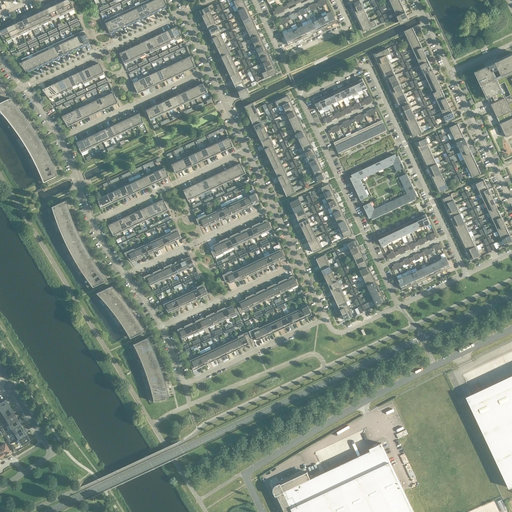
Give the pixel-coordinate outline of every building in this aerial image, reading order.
[(68,0),(64,0),(63,1),(69,12),(74,10),(74,9),(70,0),(69,1),(68,0)] [(156,10),(150,0),(148,0),(145,1),(151,13),(150,13),(152,15),(153,14),(152,12),(156,10)] [(161,8),(157,0),(150,0),(156,10),(157,13),(159,12),(157,9),(161,8)] [(157,0),(161,8),(162,10),(164,10),(163,7),(166,5),(163,0),(157,0)] [(69,12),(63,1),(61,2),(58,3),(63,15),(64,15),(63,14),(68,12),(69,12)] [(151,13),(145,1),(140,4),(145,15),(146,18),(148,17),(147,14),(150,13),(151,13)] [(246,6),(243,1),(235,5),(237,10),(246,6)] [(402,6),(400,1),(392,5),(394,10),(402,6)] [(63,15),(58,3),(58,4),(56,4),(53,6),(58,17),(63,15)] [(145,15),(140,4),(135,6),(140,18),(141,20),(143,19),(142,17),(145,15)] [(362,4),(353,8),(354,9),(353,9),(354,11),(355,11),(356,13),(364,9),(362,4)] [(58,17),(53,6),(51,7),(48,8),(53,20),(53,19),(58,17)] [(140,18),(135,6),(130,9),(130,8),(135,20),(136,22),(138,22),(137,19),(140,18)] [(199,11),(201,16),(210,12),(211,12),(209,6),(199,11)] [(248,11),(246,6),(237,10),(240,15),(248,11)] [(407,16),(402,6),(394,10),(400,22),(401,24),(409,20),(408,18),(407,15),(407,16)] [(53,20),(48,8),(47,8),(48,8),(46,9),(43,10),(48,22),(53,19),(53,20)] [(135,20),(130,8),(130,9),(125,11),(130,22),(131,25),(133,24),(132,22),(135,20)] [(366,14),(364,9),(356,13),(358,17),(358,18),(366,14)] [(48,22),(43,10),(42,11),(41,12),(40,11),(37,13),(43,24),(48,22)] [(130,22),(125,11),(124,11),(120,13),(119,13),(125,25),(126,27),(128,26),(126,24),(130,22)] [(250,16),(248,11),(240,15),(242,20),(250,16)] [(210,12),(201,16),(204,21),(212,17),(210,12)] [(336,22),(331,12),(327,14),(331,24),(332,24),(336,22)] [(43,24),(37,13),(35,14),(32,15),(38,27),(43,24)] [(125,25),(119,13),(114,16),(120,27),(119,27),(121,30),(122,29),(121,26),(125,25)] [(331,24),(327,14),(322,16),(327,27),(330,25),(329,25),(331,24)] [(368,18),(366,14),(358,18),(358,17),(357,18),(358,20),(359,20),(360,22),(368,18)] [(38,27),(32,15),(32,16),(30,16),(27,18),(32,29),(33,29),(37,27),(38,27)] [(120,27),(114,16),(109,18),(114,30),(115,32),(117,31),(116,29),(119,27),(120,27)] [(252,20),(250,16),(242,20),(244,24),(252,20)] [(327,27),(322,16),(317,19),(321,28),(323,27),(324,28),(327,27)] [(214,21),(212,17),(204,21),(206,25),(214,21)] [(369,17),(368,18),(360,22),(362,26),(368,23),(370,22),(371,22),(369,17)] [(32,29),(27,18),(25,19),(22,20),(27,32),(27,31),(32,29)] [(114,30),(109,18),(104,21),(104,20),(104,21),(109,32),(110,35),(112,34),(111,31),(114,30)] [(321,28),(317,19),(312,21),(312,22),(317,31),(320,30),(320,29),(321,28)] [(27,32),(22,20),(20,21),(17,22),(22,34),(27,31),(27,32)] [(254,23),(252,20),(244,24),(246,29),(247,30),(255,26),(255,25),(254,22),(254,23)] [(375,20),(371,22),(370,22),(368,23),(371,28),(374,27),(377,25),(375,20)] [(216,25),(214,21),(206,25),(208,30),(216,26),(216,25)] [(22,34),(17,22),(16,23),(17,23),(15,24),(15,23),(12,25),(17,36),(22,34)] [(312,22),(307,24),(312,33),(314,32),(314,33),(317,31),(312,22)] [(371,28),(368,23),(362,26),(364,31),(366,31),(366,30),(371,28)] [(312,33),(307,24),(303,26),(307,36),(310,35),(310,34),(312,33)] [(17,36),(12,25),(11,25),(10,26),(6,27),(12,39),(17,36)] [(220,30),(217,25),(216,25),(216,26),(208,30),(210,34),(219,30),(220,30)] [(303,26),(302,25),(297,28),(302,38),(304,37),(307,36),(303,26)] [(257,30),(255,26),(247,30),(246,29),(245,30),(247,35),(257,30)] [(12,39),(6,27),(6,28),(5,29),(4,28),(1,30),(0,30),(0,33),(2,37),(2,38),(3,40),(5,39),(7,41),(12,39)] [(176,27),(171,29),(175,38),(176,41),(176,40),(181,38),(182,38),(177,29),(176,27)] [(405,34),(406,36),(408,40),(417,37),(415,32),(414,30),(413,27),(404,31),(405,34)] [(302,38),(297,28),(292,30),(297,41),(300,39),(302,38)] [(175,38),(171,29),(168,30),(168,31),(166,32),(166,31),(170,41),(175,38)] [(78,33),(79,35),(84,44),(87,42),(88,45),(90,44),(89,42),(89,41),(84,30),(83,30),(78,33),(78,32),(78,33)] [(219,30),(210,34),(212,38),(221,34),(219,30)] [(258,32),(257,30),(247,35),(250,39),(251,39),(251,38),(259,34),(259,35),(260,34),(259,32),(258,32)] [(297,41),(292,30),(288,32),(292,42),(294,41),(294,42),(297,41)] [(170,41),(166,31),(163,33),(161,34),(160,34),(166,45),(171,43),(170,41)] [(292,42),(288,32),(283,34),(288,45),(292,43),(291,42),(292,42)] [(166,45),(160,34),(157,35),(158,36),(156,36),(155,36),(161,48),(166,45)] [(223,39),(221,34),(212,38),(214,43),(223,39)] [(251,38),(251,39),(253,43),(261,39),(259,35),(259,34),(251,38)] [(68,37),(73,49),(77,47),(78,50),(80,49),(79,46),(78,47),(74,37),(73,35),(68,37)] [(79,35),(74,37),(78,47),(79,46),(82,45),(83,47),(85,47),(84,44),(79,35)] [(161,48),(155,36),(152,38),(151,39),(150,38),(150,39),(156,50),(161,48)] [(73,49),(68,37),(68,38),(63,40),(68,51),(72,50),(73,52),(75,51),(73,49)] [(419,42),(417,37),(408,40),(411,46),(419,42)] [(156,50),(150,39),(147,40),(145,41),(149,50),(150,53),(150,52),(155,50),(156,50)] [(225,44),(223,39),(214,43),(217,48),(225,44)] [(264,45),(261,39),(253,43),(255,48),(255,49),(264,45)] [(68,51),(63,40),(58,42),(63,54),(66,52),(68,55),(69,54),(68,51)] [(149,50),(145,41),(142,42),(142,43),(140,44),(140,43),(144,53),(149,50)] [(63,54),(58,42),(57,42),(53,45),(52,45),(53,47),(58,56),(61,55),(62,57),(64,56),(63,54)] [(422,48),(419,42),(411,46),(410,46),(413,52),(414,52),(414,51),(422,48)] [(144,53),(140,43),(137,45),(135,46),(140,57),(145,55),(144,53)] [(228,48),(226,43),(225,44),(217,48),(219,52),(228,48)] [(265,47),(264,45),(255,49),(255,48),(254,49),(256,53),(266,49),(267,49),(265,46),(265,47)] [(140,57),(135,46),(132,47),(132,48),(130,48),(129,48),(135,60),(140,57),(140,58),(140,57)] [(42,49),(47,61),(48,61),(51,59),(52,62),(54,61),(53,59),(48,49),(47,47),(42,50),(42,49)] [(53,47),(48,49),(53,59),(56,57),(57,59),(59,59),(58,56),(53,47)] [(135,60),(129,48),(126,50),(127,50),(125,51),(124,51),(130,62),(135,60)] [(230,52),(228,48),(219,52),(221,57),(229,53),(230,52)] [(391,54),(388,48),(385,50),(382,52),(384,57),(387,55),(391,54)] [(424,52),(422,48),(414,51),(414,52),(416,56),(424,52)] [(47,61),(42,49),(42,50),(37,52),(42,63),(46,62),(47,64),(49,63),(48,61),(47,61)] [(266,49),(256,53),(259,59),(260,59),(260,58),(268,54),(269,53),(268,51),(267,51),(266,49)] [(130,62),(124,51),(120,53),(121,55),(120,56),(124,65),(125,65),(125,64),(130,62)] [(42,63),(37,52),(32,54),(33,57),(37,66),(41,64),(42,67),(44,66),(42,63)] [(384,57),(382,52),(380,52),(375,54),(378,60),(384,57)] [(424,52),(416,56),(418,61),(427,57),(424,52)] [(229,53),(221,57),(223,62),(223,61),(231,58),(229,53)] [(269,56),(268,54),(260,58),(260,59),(262,63),(270,59),(271,59),(270,56),(269,56)] [(511,54),(495,62),(495,63),(489,65),(489,66),(489,65),(474,72),(487,99),(490,97),(496,110),(494,111),(506,137),(511,134),(511,54)] [(387,55),(384,57),(378,60),(380,64),(380,65),(389,60),(387,55)] [(195,66),(190,56),(184,59),(189,69),(195,66)] [(21,59),(22,61),(19,63),(21,66),(22,67),(24,69),(25,71),(32,68),(28,59),(27,57),(26,57),(27,57),(22,59),(21,59)] [(33,57),(28,59),(32,68),(35,67),(37,69),(38,68),(37,66),(33,57)] [(429,61),(427,57),(418,61),(417,61),(419,66),(429,61)] [(234,62),(231,58),(223,61),(223,62),(225,66),(234,62)] [(189,69),(184,59),(178,61),(183,72),(189,69)] [(270,59),(262,63),(261,63),(263,67),(272,63),(273,63),(272,60),(271,61),(271,59),(270,59)] [(391,64),(389,60),(380,65),(380,64),(379,65),(380,67),(381,67),(382,69),(391,64)] [(183,72),(178,61),(173,64),(172,62),(178,74),(183,72)] [(431,66),(429,61),(419,66),(421,70),(431,66)] [(178,74),(172,62),(166,65),(172,77),(178,74)] [(236,67),(234,62),(225,66),(228,71),(236,67)] [(98,63),(93,65),(99,77),(104,74),(100,65),(99,65),(98,63)] [(263,67),(265,72),(268,70),(274,67),(273,63),(272,63),(263,67)] [(394,70),(391,64),(382,69),(384,74),(393,70),(394,70)] [(99,77),(93,65),(93,66),(92,66),(91,66),(88,68),(94,79),(99,77)] [(172,77),(166,65),(167,67),(162,69),(161,67),(161,68),(166,80),(172,77)] [(433,70),(431,66),(421,70),(423,75),(424,74),(433,70)] [(238,72),(236,67),(228,71),(227,71),(230,76),(238,72)] [(94,79),(88,68),(86,69),(83,70),(89,82),(89,81),(94,79)] [(166,80),(161,68),(155,70),(160,82),(166,80)] [(89,82),(83,70),(81,71),(78,72),(82,82),(83,84),(88,81),(88,82),(89,82)] [(160,82),(155,70),(149,73),(155,85),(160,82)] [(270,75),(268,70),(265,72),(261,73),(264,78),(267,77),(270,75)] [(393,70),(384,74),(384,75),(385,77),(386,79),(387,79),(395,75),(393,70)] [(435,75),(433,70),(424,74),(427,79),(435,75)] [(82,82),(78,72),(78,73),(76,74),(76,73),(73,75),(77,84),(82,82)] [(240,76),(238,72),(230,76),(232,81),(232,80),(240,76)] [(155,85),(149,73),(143,76),(149,88),(155,85)] [(396,74),(395,75),(387,79),(386,79),(387,82),(388,81),(389,83),(398,79),(396,74)] [(77,84),(73,75),(71,76),(68,77),(72,87),(72,86),(77,84)] [(437,80),(435,75),(427,79),(429,84),(437,80)] [(149,88),(143,76),(144,77),(138,80),(143,90),(149,88)] [(242,81),(240,76),(232,80),(232,81),(234,85),(242,81)] [(72,87),(68,77),(67,77),(67,78),(66,79),(66,78),(62,80),(67,89),(68,91),(73,89),(72,86),(72,87)] [(367,88),(362,78),(358,79),(358,80),(362,90),(367,88)] [(401,85),(398,79),(389,83),(389,84),(388,84),(389,87),(390,86),(391,89),(400,85),(401,85)] [(67,89),(62,80),(61,81),(60,81),(57,82),(62,91),(67,89)] [(143,90),(138,80),(133,83),(137,93),(143,90)] [(362,90),(358,80),(356,81),(355,81),(353,82),(358,93),(362,90)] [(440,85),(437,80),(429,84),(431,89),(440,85)] [(248,93),(242,81),(234,85),(239,94),(238,95),(239,97),(241,99),(249,95),(248,93)] [(62,91),(57,82),(57,83),(55,83),(52,85),(56,94),(57,94),(62,91)] [(358,94),(358,93),(353,82),(350,83),(350,84),(348,85),(353,95),(353,96),(358,94)] [(208,93),(203,83),(197,86),(202,96),(208,93)] [(56,94),(52,85),(50,86),(47,87),(45,88),(42,89),(47,96),(48,98),(51,96),(52,99),(53,98),(52,98),(57,96),(58,96),(57,94),(56,94)] [(353,95),(348,85),(346,86),(346,85),(343,87),(347,96),(348,97),(353,95)] [(391,89),(393,93),(393,94),(402,90),(400,85),(391,89)] [(442,89),(440,85),(431,89),(433,93),(442,89)] [(202,96),(197,86),(191,88),(196,99),(202,96)] [(347,96),(343,87),(340,88),(340,89),(338,90),(343,99),(347,96)] [(196,99),(191,88),(185,91),(190,101),(196,99)] [(444,94),(442,89),(433,93),(432,94),(434,98),(444,94)] [(118,102),(112,90),(106,93),(112,105),(118,102)] [(343,99),(338,90),(336,90),(333,91),(338,101),(343,99)] [(404,94),(402,90),(393,94),(393,93),(393,94),(394,96),(395,96),(395,98),(404,94)] [(190,101),(185,91),(180,94),(185,104),(190,101)] [(338,101),(333,91),(330,92),(330,93),(328,94),(333,103),(333,104),(338,102),(338,101)] [(112,105),(106,93),(107,95),(101,97),(101,96),(100,96),(106,108),(112,105)] [(405,93),(404,94),(395,98),(397,102),(407,98),(405,93)] [(185,104),(180,94),(174,96),(179,107),(185,104)] [(333,103),(328,94),(326,95),(326,94),(323,96),(328,106),(328,105),(333,103)] [(446,98),(444,94),(434,98),(436,103),(438,102),(437,102),(446,98)] [(290,101),(288,95),(283,98),(281,99),(284,104),(290,101)] [(106,108),(100,96),(95,99),(100,111),(106,108)] [(179,107),(174,96),(168,99),(173,109),(179,107)] [(328,106),(323,96),(320,97),(321,98),(319,99),(323,109),(328,106),(328,105),(328,106)] [(9,98),(0,102),(0,110),(7,104),(11,100),(9,98)] [(318,98),(314,100),(319,111),(323,109),(319,99),(318,99),(318,98)] [(410,103),(407,98),(397,102),(398,103),(397,103),(398,106),(399,105),(400,108),(410,103)] [(448,103),(446,98),(437,102),(438,102),(440,107),(448,103)] [(100,111),(95,99),(94,99),(95,100),(90,103),(95,113),(100,111)] [(173,109),(168,99),(163,102),(167,112),(173,109)] [(284,104),(281,99),(278,100),(275,102),(277,107),(281,105),(284,104)] [(7,104),(0,110),(0,111),(3,114),(7,119),(10,124),(11,124),(13,128),(14,128),(26,119),(24,116),(23,114),(21,112),(19,109),(17,107),(15,105),(13,102),(11,100),(7,104)] [(292,105),(290,101),(284,104),(281,105),(283,110),(284,109),(292,105)] [(167,112),(163,102),(157,104),(162,115),(167,112)] [(246,111),(248,115),(256,111),(254,105),(252,102),(244,106),(245,109),(246,111)] [(95,113),(90,103),(84,106),(89,116),(95,113)] [(412,108),(410,103),(400,108),(402,112),(411,108),(412,108)] [(440,107),(442,111),(442,112),(450,108),(448,103),(440,107)] [(162,115),(157,104),(151,107),(156,117),(162,115)] [(293,107),(292,105),(284,109),(286,114),(294,110),(295,110),(294,107),(293,107)] [(89,116),(84,106),(78,108),(83,119),(89,116)] [(156,117),(151,107),(145,110),(150,120),(156,117)] [(83,119),(78,108),(73,111),(77,121),(83,119)] [(411,108),(402,112),(404,117),(413,113),(411,108)] [(452,112),(450,108),(442,112),(442,111),(441,112),(443,117),(452,112)] [(294,110),(286,114),(285,114),(287,119),(288,119),(297,115),(295,110),(294,110)] [(77,121),(73,111),(61,116),(64,121),(67,126),(77,121)] [(259,117),(256,111),(248,115),(251,121),(259,117)] [(452,112),(443,117),(445,122),(448,121),(455,117),(452,112)] [(139,113),(133,116),(138,126),(144,123),(139,113)] [(415,118),(413,113),(404,117),(407,122),(415,118)] [(298,117),(297,115),(288,119),(287,119),(290,124),(291,124),(299,120),(299,119),(300,119),(299,117),(298,117)] [(138,126),(133,116),(127,118),(131,127),(137,125),(138,126)] [(261,121),(259,117),(251,121),(253,125),(261,121)] [(131,127),(127,118),(121,121),(127,132),(127,131),(126,130),(131,127)] [(417,122),(415,118),(407,122),(406,123),(407,125),(408,125),(409,126),(417,122)] [(26,119),(14,128),(17,132),(20,137),(23,142),(26,147),(40,139),(38,136),(36,134),(35,131),(33,129),(31,126),(30,124),(28,121),(26,119)] [(300,122),(299,120),(291,124),(293,128),(301,124),(301,125),(302,124),(301,122),(300,122)] [(387,131),(382,120),(376,123),(381,134),(385,133),(384,132),(386,131),(386,132),(387,131)] [(127,132),(121,121),(116,124),(121,134),(127,132)] [(262,121),(261,121),(253,125),(256,131),(264,127),(265,127),(262,121)] [(418,121),(417,122),(409,126),(411,131),(421,127),(418,121)] [(381,134),(376,123),(370,126),(375,137),(379,135),(380,134),(380,135),(381,134)] [(121,134),(116,124),(110,126),(115,137),(121,134)] [(301,124),(293,128),(295,134),(304,130),(303,129),(304,129),(303,126),(302,127),(301,125),(301,124)] [(448,128),(451,133),(460,129),(458,124),(448,128)] [(115,137),(110,126),(104,129),(109,140),(115,137)] [(375,137),(370,126),(364,128),(369,140),(373,138),(373,137),(374,137),(375,137)] [(256,131),(258,135),(258,136),(266,132),(264,127),(256,131)] [(423,132),(421,127),(411,131),(411,132),(410,132),(412,136),(413,136),(423,132)] [(369,140),(364,128),(358,131),(363,143),(367,141),(367,140),(368,139),(369,140)] [(109,140),(104,129),(99,132),(104,142),(109,140)] [(460,129),(451,133),(453,139),(454,138),(462,134),(460,129)] [(306,135),(304,130),(295,134),(297,138),(298,139),(306,135)] [(363,143),(358,131),(352,134),(357,146),(361,144),(361,143),(362,142),(363,143)] [(104,142),(99,132),(93,134),(98,145),(97,143),(103,141),(103,142),(104,142)] [(268,136),(266,132),(258,136),(258,135),(260,140),(268,136)] [(98,145),(93,134),(87,137),(92,148),(98,145)] [(357,146),(352,134),(346,137),(351,148),(355,147),(355,146),(356,145),(357,146)] [(464,138),(462,134),(454,138),(456,142),(464,138)] [(307,137),(306,135),(298,139),(297,138),(296,139),(299,144),(300,143),(308,139),(309,139),(308,136),(307,137)] [(232,146),(228,136),(222,138),(227,149),(232,146)] [(269,136),(268,136),(260,140),(262,145),(272,140),(269,136)] [(92,148),(87,137),(81,140),(86,150),(87,150),(86,149),(91,146),(92,148)] [(351,148),(346,137),(340,140),(345,151),(349,149),(350,148),(351,149),(351,148)] [(227,149),(222,138),(216,141),(221,152),(227,149)] [(419,147),(419,148),(428,143),(426,138),(417,143),(416,144),(418,148),(419,147)] [(467,144),(464,138),(456,142),(455,142),(458,148),(467,144)] [(40,139),(26,147),(29,151),(32,157),(34,162),(37,166),(37,167),(51,160),(49,158),(48,155),(47,152),(45,149),(44,147),(43,144),(41,142),(40,139)] [(300,143),(302,147),(310,143),(308,139),(300,143)] [(86,150),(81,140),(76,142),(78,148),(80,152),(81,153),(86,150)] [(274,145),(272,140),(262,145),(264,149),(273,145),(273,146),(274,145)] [(345,151),(340,140),(334,143),(339,154),(343,152),(343,151),(344,151),(345,151)] [(221,152),(216,141),(210,144),(215,154),(221,152)] [(311,146),(310,143),(302,147),(304,152),(304,153),(313,149),(312,148),(313,148),(312,145),(311,146)] [(431,148),(428,143),(419,148),(421,153),(430,149),(431,148)] [(467,143),(467,144),(458,148),(460,153),(461,152),(469,148),(467,143)] [(215,154),(210,144),(204,147),(209,157),(215,154)] [(273,145),(264,149),(266,154),(267,154),(275,150),(273,146),(273,145)] [(209,157),(204,147),(199,149),(204,160),(209,157)] [(473,155),(469,148),(461,152),(464,159),(473,155)] [(204,160),(199,149),(193,152),(198,162),(204,160)] [(314,151),(313,149),(304,153),(304,152),(303,153),(305,158),(306,157),(315,153),(314,150),(314,151)] [(432,153),(430,149),(421,153),(420,153),(422,155),(423,157),(432,153)] [(277,155),(275,150),(267,154),(269,158),(268,159),(269,159),(277,155)] [(198,162),(193,152),(187,155),(192,165),(198,162)] [(306,157),(309,162),(317,158),(318,157),(316,155),(315,153),(306,157)] [(434,159),(432,153),(423,157),(426,163),(434,159)] [(395,154),(383,160),(386,167),(394,164),(396,156),(395,154)] [(192,165),(187,155),(182,157),(186,168),(192,165)] [(279,160),(277,155),(269,159),(271,164),(279,160)] [(404,168),(398,155),(396,156),(394,164),(397,171),(396,171),(397,171),(404,168)] [(476,163),(473,155),(464,159),(467,166),(468,167),(476,163)] [(186,168),(182,157),(176,160),(181,170),(186,168)] [(319,163),(317,158),(309,162),(311,167),(319,163)] [(437,164),(434,159),(426,163),(425,163),(426,166),(427,166),(428,168),(437,164)] [(51,160),(37,167),(39,172),(40,175),(50,171),(54,168),(53,166),(52,163),(51,160)] [(181,170),(176,160),(170,163),(175,173),(181,170)] [(281,164),(279,160),(271,164),(273,169),(282,165),(281,164)] [(386,167),(383,160),(373,164),(377,172),(386,167)] [(245,173),(240,163),(234,165),(239,176),(245,173)] [(322,168),(319,163),(311,167),(313,172),(322,168)] [(468,167),(467,166),(466,167),(469,172),(478,168),(476,163),(468,167)] [(283,164),(281,164),(282,165),(273,169),(275,173),(285,168),(283,164)] [(377,172),(373,164),(364,169),(367,176),(377,172)] [(439,169),(437,164),(428,168),(431,173),(439,169)] [(239,176),(234,165),(229,168),(233,179),(239,176)] [(164,166),(158,168),(163,179),(169,176),(164,166)] [(50,171),(40,175),(41,177),(43,181),(43,182),(57,175),(56,171),(54,168),(50,171)] [(163,179),(158,168),(152,171),(157,182),(163,179)] [(233,179),(229,168),(223,171),(228,181),(233,179)] [(287,173),(285,168),(275,173),(277,177),(286,173),(286,174),(287,173)] [(324,172),(322,168),(313,172),(315,176),(324,172)] [(478,168),(469,172),(471,178),(481,173),(478,168)] [(367,176),(364,169),(351,175),(352,177),(360,179),(367,176)] [(441,174),(439,169),(431,173),(433,178),(441,174)] [(157,182),(152,171),(146,174),(151,184),(157,182)] [(228,181),(223,171),(217,174),(222,184),(228,181)] [(324,173),(324,172),(315,176),(318,181),(326,177),(327,176),(325,172),(324,173)] [(286,173),(277,177),(279,182),(288,178),(286,174),(286,173)] [(151,184),(146,174),(141,176),(145,187),(151,184)] [(222,184),(217,174),(211,176),(216,187),(222,184)] [(411,184),(407,174),(399,177),(400,177),(404,187),(411,184)] [(444,179),(441,174),(433,178),(432,179),(433,181),(434,181),(435,183),(444,179)] [(145,187),(141,176),(135,179),(140,190),(145,187)] [(216,187),(211,176),(206,179),(211,189),(216,187)] [(360,179),(352,177),(350,178),(356,190),(363,187),(360,179)] [(290,183),(288,178),(279,182),(282,187),(290,183)] [(140,190),(135,179),(129,182),(134,192),(140,190)] [(211,189),(206,179),(200,182),(205,192),(211,189)] [(446,183),(444,179),(435,183),(437,187),(446,183)] [(475,184),(477,189),(486,185),(487,185),(484,180),(475,184)] [(134,192),(129,182),(123,185),(128,195),(134,192)] [(205,192),(200,182),(194,184),(200,196),(199,194),(205,192)] [(292,187),(290,183),(282,187),(284,191),(292,187)] [(448,188),(446,183),(437,187),(438,188),(437,188),(438,192),(439,192),(440,192),(448,188)] [(200,196),(194,184),(189,187),(194,199),(200,196)] [(329,184),(321,188),(323,193),(332,189),(331,188),(332,188),(330,184),(329,184)] [(417,196),(411,184),(404,187),(408,194),(415,197),(417,196)] [(128,195),(123,185),(118,187),(123,198),(128,195)] [(486,185),(477,189),(479,194),(480,193),(488,189),(486,185)] [(293,186),(292,187),(284,191),(286,196),(296,192),(293,186)] [(123,198),(118,187),(112,190),(117,200),(123,198)] [(194,199),(189,187),(183,190),(187,200),(193,197),(194,199)] [(368,196),(363,187),(356,190),(361,200),(368,196)] [(334,194),(332,189),(323,193),(325,197),(325,198),(334,194)] [(491,194),(488,189),(480,193),(482,198),(491,194)] [(117,200),(112,190),(106,193),(111,203),(117,200)] [(259,202),(254,192),(248,195),(253,204),(254,203),(255,204),(258,202),(259,202)] [(111,203),(106,193),(107,194),(97,199),(97,200),(99,204),(99,205),(99,207),(100,209),(104,207),(104,206),(111,203)] [(335,196),(334,194),(325,198),(325,197),(324,198),(326,203),(327,202),(336,198),(335,195),(335,196)] [(415,197),(408,194),(401,197),(404,204),(416,199),(415,197)] [(493,199),(491,194),(482,198),(485,203),(493,199)] [(253,204),(248,195),(243,197),(248,207),(251,206),(251,205),(253,204)] [(445,204),(454,200),(451,195),(443,199),(443,200),(442,200),(444,204),(445,204)] [(248,207),(243,197),(237,200),(242,209),(243,208),(244,209),(248,207)] [(404,204),(401,197),(391,202),(394,209),(404,204)] [(299,198),(298,198),(289,203),(292,208),(301,203),(299,198)] [(327,202),(326,203),(329,208),(330,208),(330,207),(338,203),(336,198),(327,202)] [(163,199),(157,202),(163,214),(162,212),(168,209),(163,199)] [(495,203),(493,199),(485,203),(487,208),(495,204),(495,203)] [(66,200),(52,207),(52,209),(53,212),(54,215),(56,221),(58,226),(60,231),(60,232),(70,228),(75,226),(74,223),(73,221),(72,218),(71,215),(70,213),(69,210),(68,207),(67,205),(66,200)] [(242,209),(237,200),(232,202),(237,213),(241,211),(240,210),(242,209)] [(456,205),(454,200),(445,204),(447,209),(456,205)] [(163,214),(157,202),(151,204),(157,216),(163,214)] [(237,213),(232,202),(226,205),(231,214),(232,213),(233,214),(237,213)] [(371,202),(365,205),(363,206),(369,218),(371,217),(374,210),(371,203),(371,202)] [(394,209),(391,202),(381,206),(384,213),(394,209)] [(304,209),(301,203),(292,208),(294,213),(304,209)] [(339,206),(338,203),(330,207),(330,208),(332,213),(341,209),(341,208),(340,206),(339,206)] [(495,203),(495,204),(487,208),(489,212),(498,208),(495,203)] [(157,216),(151,204),(146,207),(150,217),(156,215),(157,217),(157,216)] [(457,204),(456,205),(447,209),(449,213),(459,209),(457,204)] [(231,214),(226,205),(221,207),(226,218),(230,216),(229,215),(231,214)] [(384,213),(381,206),(374,210),(371,217),(372,219),(384,213)] [(150,217),(146,207),(140,210),(145,220),(150,217)] [(226,218),(221,207),(216,210),(220,219),(222,218),(222,219),(226,218)] [(500,213),(498,208),(489,212),(491,217),(500,213)] [(306,213),(304,209),(294,213),(296,217),(306,213)] [(343,214),(341,209),(332,213),(334,217),(335,218),(343,214)] [(461,213),(459,209),(449,213),(450,216),(451,216),(452,218),(460,214),(461,213)] [(145,220),(140,210),(134,212),(139,223),(145,220)] [(220,219),(216,210),(210,213),(215,223),(219,221),(218,220),(220,219)] [(139,223),(134,212),(128,215),(134,227),(134,225),(139,223)] [(215,223),(210,213),(205,215),(209,224),(211,223),(211,224),(215,223)] [(308,219),(306,213),(296,217),(299,222),(299,223),(307,219),(308,219)] [(430,224),(425,213),(422,215),(422,216),(421,216),(426,226),(430,224)] [(502,217),(500,213),(491,217),(490,217),(492,222),(493,221),(502,217)] [(344,216),(343,214),(335,218),(334,217),(333,218),(336,223),(337,223),(346,219),(345,218),(346,218),(345,216),(344,216)] [(460,214),(452,218),(454,222),(462,218),(460,214)] [(134,227),(128,215),(123,218),(128,230),(134,227)] [(209,224),(205,215),(199,218),(196,219),(199,224),(201,223),(203,227),(204,227),(209,224)] [(426,226),(421,216),(419,217),(419,216),(416,217),(421,227),(420,227),(421,228),(426,226)] [(421,227),(416,217),(413,219),(414,220),(412,220),(416,230),(420,227),(421,227)] [(504,222),(502,217),(493,221),(495,226),(504,222)] [(128,230),(123,218),(117,220),(122,231),(127,228),(128,230)] [(464,223),(462,218),(454,222),(456,227),(465,223),(464,223)] [(263,222),(261,223),(265,231),(271,228),(267,219),(266,219),(263,221),(263,222)] [(299,223),(299,222),(298,222),(301,227),(309,223),(307,219),(299,223)] [(348,224),(346,219),(337,223),(336,223),(338,229),(340,228),(339,228),(348,224)] [(122,231),(117,220),(107,225),(113,235),(122,231)] [(416,230),(412,220),(410,221),(409,221),(406,222),(411,232),(416,230)] [(411,232),(406,222),(403,223),(404,224),(402,225),(406,235),(411,233),(411,232)] [(506,227),(504,222),(495,226),(498,230),(498,231),(506,227)] [(259,223),(256,224),(260,234),(266,232),(265,231),(261,223),(260,224),(259,223)] [(311,228),(309,223),(301,227),(303,232),(311,228)] [(466,223),(464,223),(465,223),(456,227),(458,232),(467,228),(468,228),(466,223)] [(260,234),(256,224),(252,226),(252,227),(251,228),(255,237),(260,234)] [(350,228),(348,224),(339,228),(340,228),(338,229),(340,233),(350,228)] [(406,235),(402,225),(400,226),(399,225),(397,227),(401,237),(406,235)] [(70,228),(60,232),(61,232),(63,237),(65,243),(68,249),(71,253),(71,254),(80,249),(85,246),(83,244),(82,241),(81,239),(79,236),(78,234),(77,231),(76,228),(75,226),(70,228)] [(401,237),(397,227),(394,228),(394,229),(392,230),(397,239),(401,237)] [(508,231),(506,227),(498,231),(498,230),(496,231),(499,236),(500,235),(508,231)] [(176,228),(171,231),(175,240),(181,238),(181,237),(177,228),(176,228)] [(248,228),(245,229),(249,240),(255,237),(251,228),(249,229),(248,228)] [(314,233),(311,228),(303,232),(305,237),(314,233)] [(350,229),(350,228),(340,233),(343,238),(352,233),(353,232),(351,228),(350,229)] [(467,228),(458,232),(460,236),(469,232),(467,228)] [(249,240),(245,229),(241,231),(241,232),(240,233),(244,242),(249,240)] [(397,239),(392,230),(390,231),(390,230),(387,231),(391,241),(391,242),(397,239)] [(175,240),(171,231),(166,233),(170,244),(174,242),(174,241),(175,240)] [(391,241),(387,231),(384,233),(382,234),(386,243),(387,243),(391,241)] [(510,235),(508,231),(500,235),(502,239),(510,235)] [(471,237),(469,232),(460,236),(463,241),(471,237)] [(170,244),(166,233),(160,236),(164,245),(166,244),(167,245),(170,244)] [(237,233),(234,235),(239,245),(244,242),(240,233),(238,234),(237,233)] [(316,237),(314,233),(305,237),(308,242),(316,238),(316,237)] [(387,244),(387,243),(386,243),(382,234),(382,235),(381,234),(377,236),(382,246),(387,244)] [(239,245),(234,235),(230,236),(231,237),(229,238),(233,247),(239,245)] [(511,240),(511,239),(510,235),(502,239),(504,245),(505,244),(505,245),(508,244),(508,243),(511,240)] [(164,245),(160,236),(155,239),(159,249),(163,247),(163,246),(164,245)] [(317,237),(316,237),(316,238),(308,242),(310,247),(319,243),(317,237)] [(473,241),(471,237),(463,241),(462,241),(463,244),(464,244),(465,246),(473,242),(473,241)] [(227,238),(223,240),(228,250),(233,247),(229,238),(227,239),(227,238)] [(159,249),(155,239),(149,241),(153,250),(155,249),(156,251),(159,249)] [(228,250),(223,240),(219,241),(220,242),(218,243),(222,252),(228,250)] [(356,241),(355,240),(347,244),(349,249),(358,245),(359,244),(357,240),(356,241)] [(153,250),(149,241),(144,244),(148,254),(152,252),(152,251),(153,250)] [(474,241),(473,241),(473,242),(465,246),(467,250),(477,246),(474,241)] [(222,252),(218,243),(213,246),(212,246),(214,250),(212,251),(214,256),(217,255),(222,252)] [(322,248),(319,243),(310,247),(312,252),(322,248)] [(148,254),(144,244),(138,246),(143,255),(144,255),(145,256),(148,254)] [(360,250),(358,245),(349,249),(352,254),(360,250)] [(80,249),(71,254),(74,259),(77,264),(80,269),(83,274),(96,266),(95,263),(93,261),(92,258),(90,256),(89,254),(87,251),(86,249),(85,246),(80,249)] [(143,255),(138,246),(133,249),(138,259),(141,257),(141,256),(143,255)] [(479,250),(477,246),(467,250),(469,255),(479,250)] [(285,258),(280,248),(275,251),(279,260),(281,259),(281,260),(285,258),(285,259),(285,258)] [(138,259),(133,249),(124,253),(130,261),(133,260),(134,261),(138,259)] [(363,255),(360,250),(352,254),(351,255),(353,260),(354,260),(354,259),(363,255)] [(481,255),(479,250),(469,255),(470,256),(469,257),(471,261),(473,260),(473,259),(481,255)] [(279,260),(275,251),(269,253),(270,255),(270,254),(274,264),(278,262),(277,261),(279,260)] [(270,254),(270,255),(264,257),(268,265),(270,264),(270,265),(274,264),(270,254)] [(316,259),(318,264),(328,260),(325,254),(316,259)] [(365,261),(363,255),(354,259),(354,260),(357,265),(365,261)] [(194,266),(190,256),(190,257),(184,259),(188,268),(194,266)] [(264,257),(264,256),(258,258),(263,269),(267,267),(266,266),(268,265),(264,257)] [(451,267),(446,257),(441,259),(446,269),(447,268),(447,269),(451,267)] [(263,269),(258,258),(253,261),(253,262),(257,270),(259,269),(259,270),(263,269)] [(182,259),(178,261),(183,271),(188,268),(184,259),(182,260),(182,259)] [(446,269),(441,259),(437,261),(442,272),(444,270),(446,269)] [(330,265),(328,260),(318,264),(321,270),(330,265)] [(183,271),(178,261),(175,262),(175,263),(173,264),(178,273),(183,271)] [(366,263),(365,261),(357,265),(359,270),(368,266),(367,265),(368,265),(367,263),(366,263)] [(442,272),(437,261),(431,264),(432,264),(436,273),(438,272),(439,273),(442,272)] [(253,262),(248,265),(252,274),(256,272),(255,271),(257,270),(253,262)] [(171,264),(167,266),(172,276),(178,273),(173,264),(172,265),(171,264)] [(248,265),(248,264),(242,266),(246,275),(248,274),(248,276),(252,274),(248,265)] [(432,264),(427,267),(432,276),(435,275),(434,274),(436,273),(432,264)] [(333,271),(330,265),(321,270),(323,275),(332,271),(332,272),(333,271)] [(96,266),(83,274),(86,279),(88,282),(97,276),(101,272),(96,266)] [(172,276),(167,266),(164,267),(164,268),(162,269),(167,278),(172,276)] [(246,275),(242,266),(236,269),(241,279),(245,277),(244,276),(246,275)] [(370,272),(368,266),(359,270),(358,270),(361,276),(370,272)] [(432,276),(427,267),(422,269),(427,278),(429,277),(429,278),(432,276)] [(160,269),(156,271),(161,281),(167,278),(162,269),(161,270),(160,269)] [(241,279),(236,269),(231,271),(235,280),(237,280),(238,281),(241,279)] [(427,278),(422,269),(417,271),(422,281),(425,280),(425,279),(427,278)] [(161,281),(156,271),(153,272),(153,274),(152,274),(155,282),(156,284),(161,281)] [(235,280),(231,271),(226,274),(225,274),(223,275),(225,280),(228,279),(230,283),(235,280)] [(323,275),(325,280),(326,280),(334,276),(332,272),(332,271),(323,275)] [(422,281),(417,271),(413,273),(412,273),(417,283),(419,282),(422,281)] [(97,276),(88,282),(90,284),(92,286),(92,287),(107,280),(104,277),(103,275),(101,272),(97,276)] [(372,276),(370,272),(361,276),(363,281),(364,280),(372,276)] [(413,273),(412,273),(407,275),(412,286),(415,284),(415,283),(417,283),(412,273),(413,273)] [(143,277),(150,285),(155,282),(152,274),(150,275),(149,274),(143,277)] [(297,284),(293,275),(289,277),(290,278),(288,279),(292,287),(297,284),(297,285),(297,284)] [(412,286),(407,275),(402,277),(407,287),(409,286),(409,287),(412,286)] [(336,281),(334,276),(326,280),(328,285),(336,281)] [(373,278),(372,276),(364,280),(366,285),(375,281),(375,280),(374,278),(373,278)] [(407,287),(402,277),(398,279),(403,290),(407,288),(406,287),(407,287)] [(286,279),(282,280),(287,291),(292,288),(292,287),(288,279),(286,280),(286,279)] [(287,291),(282,280),(278,282),(279,283),(277,284),(281,293),(287,291)] [(337,280),(336,281),(328,285),(330,290),(340,286),(337,280)] [(376,284),(375,281),(366,285),(369,290),(369,291),(377,287),(377,286),(378,286),(377,283),(376,284)] [(203,285),(197,287),(202,296),(207,294),(203,284),(203,285)] [(275,284),(271,286),(275,295),(276,296),(281,293),(277,284),(275,285),(275,284)] [(111,286),(96,293),(97,293),(101,298),(109,291),(113,288),(111,286)] [(275,295),(271,286),(267,287),(268,288),(266,289),(270,297),(275,295)] [(342,291),(340,286),(330,290),(333,296),(342,291)] [(202,296),(197,287),(192,290),(197,300),(200,298),(200,297),(202,296)] [(379,291),(377,287),(369,291),(369,290),(368,291),(370,296),(371,295),(379,291)] [(109,291),(101,298),(105,302),(108,307),(112,311),(115,315),(115,316),(124,310),(128,306),(126,304),(124,302),(122,299),(121,297),(119,295),(117,292),(115,290),(113,288),(109,291)] [(264,289),(260,291),(264,300),(265,301),(270,298),(270,297),(266,289),(264,290),(264,289)] [(197,300),(192,290),(186,292),(191,301),(192,300),(193,302),(197,300)] [(264,300),(260,291),(256,292),(257,293),(255,294),(259,302),(264,300)] [(344,296),(342,291),(333,296),(335,300),(344,296)] [(382,296),(379,291),(371,295),(373,299),(373,300),(382,296)] [(191,301),(186,292),(181,295),(186,305),(189,303),(189,302),(191,301)] [(253,294),(249,296),(254,306),(260,303),(259,302),(255,294),(253,295),(253,294)] [(186,305),(181,295),(176,297),(180,306),(182,306),(182,307),(186,305)] [(254,306),(249,296),(245,297),(246,299),(244,299),(249,309),(254,306)] [(347,301),(344,296),(335,300),(337,305),(338,305),(346,301),(346,302),(347,301)] [(382,297),(382,296),(373,300),(373,299),(372,300),(375,306),(376,305),(375,305),(382,302),(385,301),(383,297),(382,297)] [(176,297),(170,300),(175,310),(179,308),(178,307),(180,306),(176,297)] [(249,309),(244,299),(239,302),(241,306),(238,307),(240,312),(243,311),(249,309)] [(171,312),(175,310),(170,300),(162,303),(168,312),(171,311),(171,312)] [(338,305),(337,305),(339,310),(348,306),(346,302),(346,301),(338,305)] [(311,315),(307,304),(301,307),(305,316),(307,315),(307,316),(311,315)] [(232,305),(227,308),(231,317),(236,314),(237,314),(235,309),(234,309),(232,305)] [(124,310),(115,316),(116,316),(118,320),(122,325),(125,330),(128,334),(137,329),(139,328),(141,326),(140,324),(138,321),(136,319),(135,316),(133,314),(131,311),(130,309),(128,306),(124,310)] [(350,310),(348,306),(339,310),(342,315),(350,311),(350,310)] [(224,307),(221,309),(225,319),(231,317),(227,308),(225,308),(224,307)] [(305,316),(301,307),(296,310),(300,320),(304,318),(304,317),(305,316)] [(225,319),(221,309),(217,311),(217,312),(216,313),(220,322),(225,319)] [(300,320),(296,310),(290,312),(294,321),(296,320),(297,321),(300,320)] [(354,316),(351,310),(350,310),(350,311),(342,315),(344,320),(349,317),(349,318),(354,316)] [(214,312),(210,314),(215,324),(220,322),(216,313),(214,314),(214,312)] [(294,321),(290,312),(285,315),(289,325),(293,323),(293,322),(294,321)] [(215,324),(210,314),(206,316),(207,317),(205,318),(209,327),(215,324)] [(289,325),(285,315),(279,317),(283,326),(285,326),(286,327),(289,325)] [(283,326),(279,317),(274,320),(278,330),(282,328),(282,327),(283,326)] [(203,318),(199,319),(204,330),(209,327),(205,318),(203,319),(203,318)] [(204,330),(199,319),(195,321),(196,322),(194,323),(198,332),(204,330)] [(278,330),(274,320),(268,322),(273,331),(274,331),(275,332),(278,330)] [(273,331),(268,322),(263,325),(263,326),(268,335),(271,333),(271,332),(273,331)] [(192,323),(188,324),(192,334),(193,335),(198,332),(194,323),(192,324),(192,323)] [(192,334),(188,324),(184,326),(185,327),(183,328),(187,336),(192,334)] [(137,329),(128,334),(128,335),(129,337),(130,338),(144,331),(141,326),(139,328),(137,329)] [(263,326),(258,328),(258,329),(262,337),(263,336),(264,337),(268,335),(263,326)] [(258,328),(258,327),(252,330),(249,331),(251,336),(254,335),(256,339),(262,337),(258,329),(258,328)] [(181,339),(187,336),(183,328),(181,329),(181,328),(177,329),(177,330),(181,339)] [(244,334),(238,337),(239,338),(239,337),(242,346),(248,343),(246,339),(249,338),(246,333),(244,334)] [(143,339),(133,344),(134,345),(134,346),(135,348),(136,351),(137,352),(138,353),(140,358),(149,354),(154,352),(153,349),(152,346),(150,344),(149,341),(147,337),(143,339)] [(239,338),(238,337),(233,339),(238,349),(241,347),(241,346),(242,346),(239,337),(239,338)] [(238,349),(233,339),(227,342),(232,351),(233,350),(234,351),(238,349)] [(232,351),(227,342),(222,344),(227,354),(230,353),(230,351),(232,351)] [(227,354),(222,344),(216,347),(221,356),(222,355),(223,356),(227,354)] [(221,356),(216,347),(211,349),(216,359),(220,358),(219,357),(221,356)] [(216,359),(211,349),(205,352),(210,361),(211,360),(212,361),(216,359)] [(149,354),(140,358),(142,363),(144,368),(146,374),(148,379),(157,376),(162,374),(162,372),(161,369),(160,366),(159,363),(157,360),(156,357),(155,355),(154,352),(149,354)] [(210,361),(205,352),(200,354),(205,364),(209,363),(208,362),(210,361)] [(205,364),(200,354),(194,357),(195,358),(199,366),(201,365),(201,366),(205,364)] [(195,358),(190,360),(189,360),(191,367),(193,370),(198,368),(197,367),(199,366),(195,358)] [(157,376),(148,379),(148,380),(149,384),(151,390),(152,396),(153,401),(154,401),(164,399),(169,398),(168,395),(167,392),(167,389),(166,386),(165,383),(164,380),(163,377),(162,374),(157,376)] [(511,380),(468,401),(509,488),(511,486),(511,380)] [(0,408),(1,410),(9,405),(7,403),(5,400),(0,403),(0,408)] [(10,408),(9,405),(1,410),(2,412),(4,415),(11,410),(10,408)] [(13,413),(11,410),(4,415),(5,417),(7,420),(14,415),(13,413)] [(16,417),(14,415),(7,420),(8,422),(10,424),(17,420),(16,417)] [(19,422),(17,420),(10,424),(11,427),(13,429),(20,425),(19,422)] [(22,427),(20,425),(13,429),(14,432),(16,434),(23,430),(22,427)] [(25,432),(23,430),(16,434),(17,437),(19,439),(26,434),(25,432)] [(28,437),(26,434),(19,439),(20,441),(22,444),(29,439),(28,437)] [(5,443),(0,446),(5,454),(10,451),(5,443)] [(310,479),(310,477),(307,472),(281,484),(280,483),(277,484),(278,485),(277,486),(276,487),(275,487),(275,488),(275,489),(275,490),(275,491),(275,492),(274,493),(276,496),(277,495),(284,511),(413,511),(382,445),(381,443),(370,448),(371,450),(310,479)]
